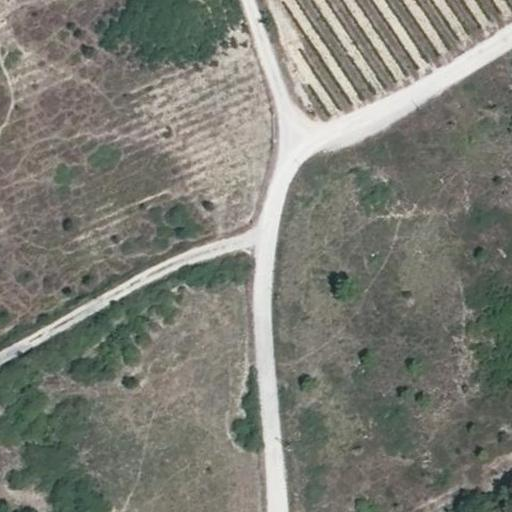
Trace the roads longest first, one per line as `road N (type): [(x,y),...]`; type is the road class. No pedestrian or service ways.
road 1 (track): [(511,38),(365,126),(301,149),(283,183),(265,238),(259,331),(275,511)]
road 2 (track): [(0,359),(196,254),(265,238)]
road 3 (track): [(246,0),(301,149)]
